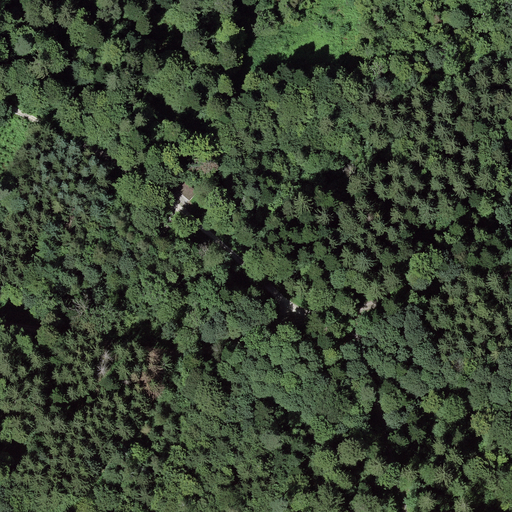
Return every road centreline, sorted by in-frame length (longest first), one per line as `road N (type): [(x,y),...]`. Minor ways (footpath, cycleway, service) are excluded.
road 1 (track): [(303,319),(145,181),(0,102)]
road 2 (track): [(0,322),(179,353),(303,319)]
road 3 (track): [(303,319),(511,273)]
road 4 (track): [(406,511),(349,309)]
road 5 (track): [(179,353),(119,449),(62,511)]
